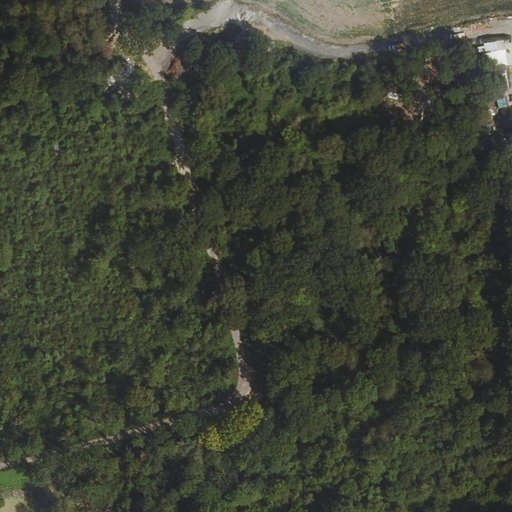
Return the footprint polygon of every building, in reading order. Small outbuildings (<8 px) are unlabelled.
[(511,56),(511,50),(505,52),(504,45),(488,48),(490,61),(511,56)] [(505,89),(502,67),(491,69),(494,88),(498,87),(498,90),(501,90),(502,94),(506,93),(505,89)] [(56,154),(64,152),(61,141),(54,143),(56,154)] [(239,160),(241,174),(257,171),(255,158),(239,160)] [(126,265),(127,275),(132,274),(132,270),(142,269),(141,263),(126,265)]
